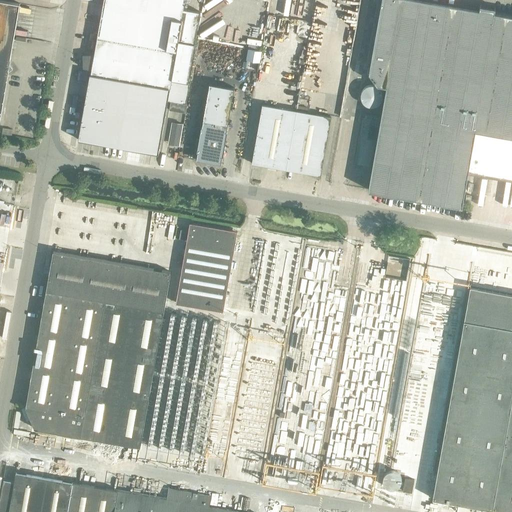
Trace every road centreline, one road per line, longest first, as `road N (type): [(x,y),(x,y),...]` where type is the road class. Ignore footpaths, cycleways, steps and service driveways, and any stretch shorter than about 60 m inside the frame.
road 1 (unclassified): [(511,238),(45,157)]
road 2 (unclassified): [(0,428),(45,157)]
road 3 (unclassified): [(45,157),(73,0)]
